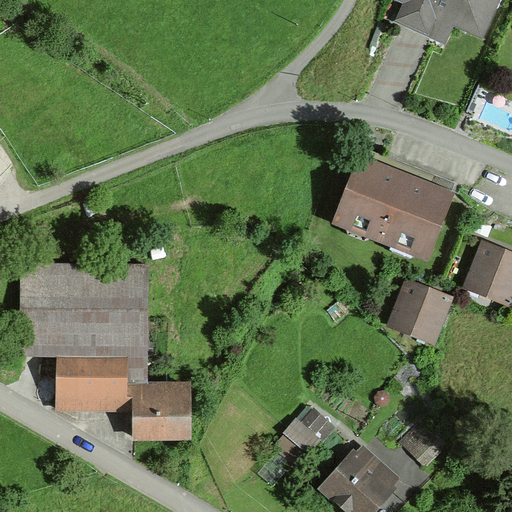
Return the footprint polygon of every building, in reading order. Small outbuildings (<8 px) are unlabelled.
[(477,34),(492,0),(407,0),(405,6),(397,3),(391,15),(441,38),(449,21),(477,34)] [(422,256),(445,197),(359,162),(335,221),(422,256)] [(505,304),(511,286),(511,256),(481,244),(464,288),(505,304)] [(55,400),(130,400),(130,388),(143,388),(145,266),(18,264),(18,355),(56,356),(55,400)] [(429,343),(446,298),(405,282),(388,326),(429,343)] [(186,387),(169,387),(143,388),(130,388),(130,400),(131,437),(186,437),(186,387)] [(283,432),(306,452),(316,440),(310,435),(321,423),(309,412),(298,425),(293,421),(283,432)] [(399,445),(420,465),(442,444),(422,423),(399,445)] [(322,488),(348,511),(367,511),(388,490),(386,488),(394,480),(359,449),(352,457),(350,456),(322,488)]
